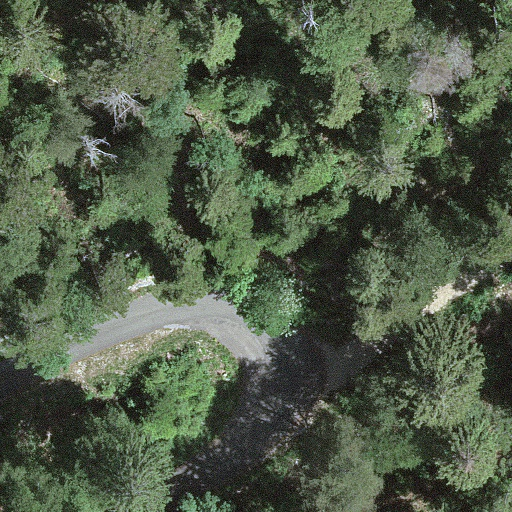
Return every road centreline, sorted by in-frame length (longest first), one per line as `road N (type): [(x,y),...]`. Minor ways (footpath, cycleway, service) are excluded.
road 1 (unclassified): [(168,511),(277,426),(284,364),(257,324),(159,315),(0,381)]
road 2 (track): [(274,342),(511,202)]
